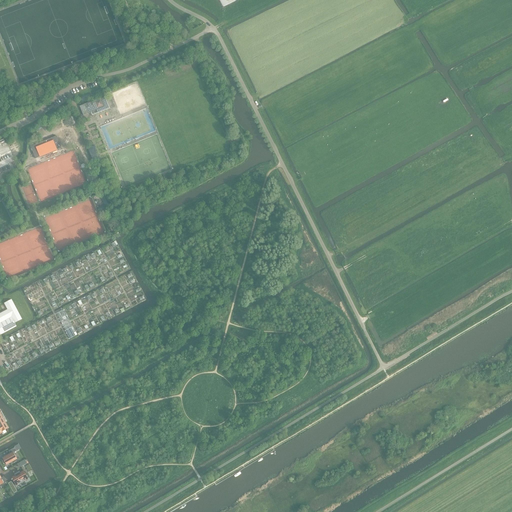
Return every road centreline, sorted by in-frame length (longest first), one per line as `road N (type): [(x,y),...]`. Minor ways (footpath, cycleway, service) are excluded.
road 1 (unclassified): [(364,329),(213,28)]
road 2 (unclassified): [(0,133),(69,86),(129,69),(213,28)]
